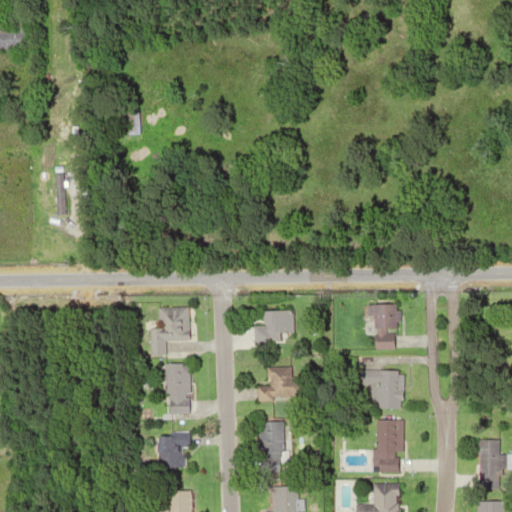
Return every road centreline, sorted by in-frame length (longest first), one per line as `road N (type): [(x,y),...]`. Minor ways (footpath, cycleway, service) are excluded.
road 1 (residential): [(0,280),(511,272)]
road 2 (residential): [(225,511),(218,277)]
road 3 (residential): [(425,274),(429,384),(443,449)]
road 4 (residential): [(443,449),(453,387),(449,274)]
